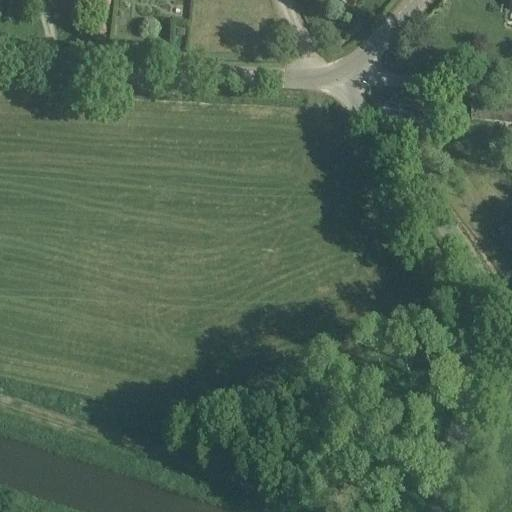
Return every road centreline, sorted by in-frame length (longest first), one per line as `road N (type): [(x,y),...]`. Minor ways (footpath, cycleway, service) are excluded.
road 1 (unclassified): [(439,511),(478,344),(480,292),(463,251),(340,81)]
road 2 (unclassified): [(0,63),(340,81)]
road 3 (unclassified): [(511,91),(340,81)]
